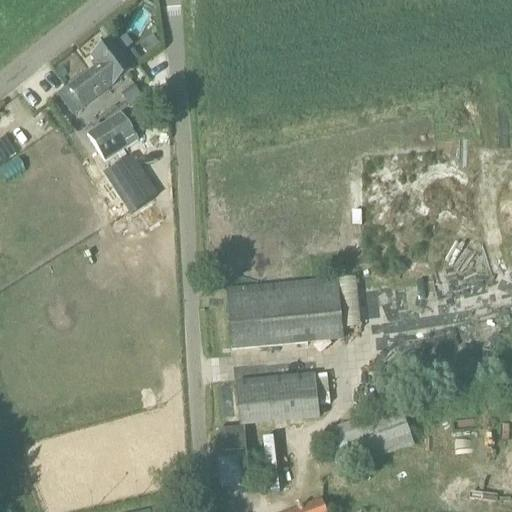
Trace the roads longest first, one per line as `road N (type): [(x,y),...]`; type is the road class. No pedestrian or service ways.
road 1 (unclassified): [(203,511),(172,0)]
road 2 (unclassified): [(0,82),(105,0)]
